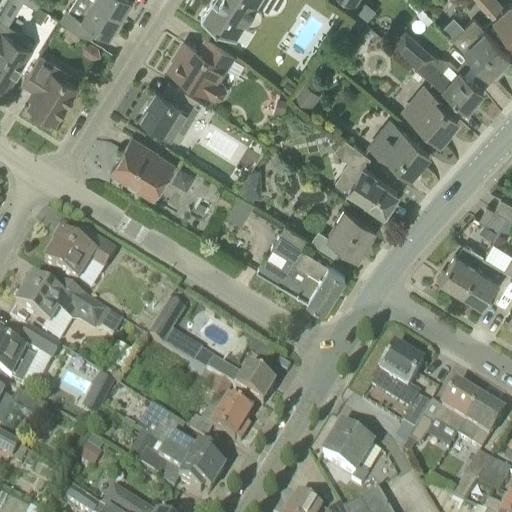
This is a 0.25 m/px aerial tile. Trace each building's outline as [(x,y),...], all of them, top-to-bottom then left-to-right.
[(120,17),(92,0),(73,0),(68,9),(66,7),(58,19),(89,38),(95,28),(109,36),(120,17)] [(92,0),(120,17),(131,0),(92,0)] [(217,0),(217,2),(213,0),(210,0),(200,17),(236,39),(244,25),(246,26),(247,26),(248,27),(250,27),(252,27),(253,26),(255,26),(257,25),(258,24),(259,23),(260,21),(261,20),(262,18),(262,15),(262,14),(262,12),(261,11),(260,8),(259,7),(258,6),(257,5),(259,0),(217,0)] [(502,9),(494,0),(474,0),(511,41),(511,2),(511,1),(502,9)] [(452,39),(470,58),(487,76),(509,55),(473,18),(452,39)] [(0,87),(5,91),(31,50),(17,42),(22,33),(0,19),(0,87)] [(389,48),(466,110),(483,89),(459,70),(450,81),(428,63),(433,57),(402,32),(389,48)] [(168,69),(208,94),(213,97),(221,96),(225,89),(223,81),(219,78),(233,55),(206,38),(198,51),(184,43),(168,69)] [(36,91),(28,105),(55,122),(76,88),(63,79),(67,73),(39,55),(22,83),(36,91)] [(307,105),(321,91),(310,79),(295,92),(307,105)] [(403,110),(410,116),(438,139),(457,117),(439,102),(441,99),(424,85),(403,110)] [(183,119),(190,123),(203,103),(176,86),(168,98),(155,90),(147,102),(149,103),(141,116),(159,128),(158,129),(171,137),(183,119)] [(387,137),(381,131),(369,145),(383,156),(385,154),(410,174),(428,151),(396,126),(387,137)] [(131,138),(122,152),(110,172),(152,198),(173,164),(131,138)] [(334,150),(349,161),(353,164),(347,174),(354,179),(347,190),(368,202),(367,204),(383,213),(396,191),(374,177),(375,175),(363,167),(369,157),(343,138),(334,150)] [(240,195),(228,214),(240,222),(252,202),(240,195)] [(492,213),(505,220),(511,224),(511,208),(499,200),(492,213)] [(344,208),(327,235),(357,255),(374,227),(344,208)] [(478,221),(498,232),(505,220),(492,213),(485,209),(478,221)] [(59,235),(52,246),(54,248),(44,264),(78,285),(95,259),(107,267),(115,254),(79,231),(72,243),(59,235)] [(278,233),(270,247),(286,256),(280,265),(265,256),(256,270),(323,309),(344,275),(278,234),(278,233)] [(461,293),(477,267),(483,257),(463,245),(457,255),(455,254),(439,280),(461,293)] [(483,257),(477,267),(461,293),(483,307),(505,270),(483,257)] [(59,343),(72,322),(82,306),(94,313),(98,307),(52,279),(46,290),(32,281),(15,307),(44,325),(40,331),(59,343)] [(148,337),(163,346),(184,311),(170,302),(148,337)] [(53,364),(61,350),(29,331),(21,345),(53,364)] [(36,360),(25,354),(0,341),(0,375),(22,387),(36,360)] [(407,392),(422,367),(418,364),(394,350),(379,375),(407,392)] [(206,373),(210,376),(231,388),(263,407),(275,387),(248,370),(243,379),(213,361),(206,373)] [(100,374),(83,408),(98,416),(115,382),(100,374)] [(205,440),(212,429),(234,443),(236,441),(241,444),(250,428),(245,425),(251,415),(225,399),(231,388),(210,376),(206,383),(213,387),(208,396),(213,400),(200,422),(194,418),(188,429),(205,440)] [(441,410),(433,423),(457,437),(465,425),(479,401),(455,387),(441,410)] [(3,397),(0,394),(0,427),(12,434),(21,417),(31,423),(33,418),(40,421),(47,408),(17,393),(12,403),(2,398),(3,397)] [(402,425),(414,432),(422,419),(430,406),(418,398),(402,425)] [(465,425),(477,433),(470,445),(480,452),(488,439),(489,439),(503,416),(479,401),(465,425)] [(167,417),(152,441),(165,449),(189,464),(217,482),(225,470),(218,465),(221,460),(199,447),(196,452),(177,440),(184,428),(167,417)] [(420,446),(433,425),(422,419),(414,432),(410,440),(420,446)] [(360,487),(368,475),(360,470),(373,448),(341,428),(322,458),(354,477),(351,481),(360,487)] [(0,437),(0,454),(12,461),(19,448),(0,437)] [(173,490),(178,481),(200,495),(203,489),(210,494),(217,482),(189,464),(165,449),(152,441),(138,464),(162,480),(160,482),(173,490)] [(476,484),(477,484),(483,474),(491,461),(478,453),(452,496),(464,503),(476,484)] [(510,470),(491,461),(483,474),(503,484),(510,470)] [(498,494),(503,484),(483,474),(477,484),(498,494)] [(149,511),(113,489),(101,509),(106,511),(149,511)] [(343,511),(388,511),(376,491),(343,511)] [(299,497),(289,511),(320,511),(322,511),(299,497)] [(511,511),(511,499),(509,498),(504,509),(487,501),(481,511),(511,511)] [(106,511),(101,509),(85,499),(80,507),(87,511),(106,511)]
